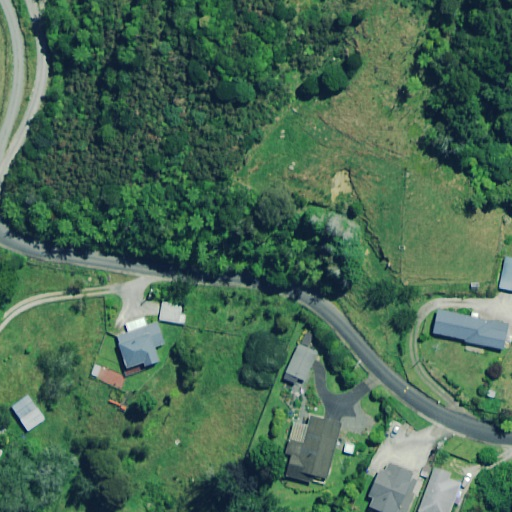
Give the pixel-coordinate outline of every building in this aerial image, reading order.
[(511,258),(505,258),(499,288),(511,290),(511,258)] [(183,305),(162,302),(160,321),(185,324),(186,316),(181,315),(183,305)] [(492,323),(438,311),(433,334),(507,351),(511,335),(490,330),(492,323)] [(165,342),(159,324),(116,338),(126,369),(144,363),(146,367),(158,363),(152,347),(165,342)] [(305,381),(319,353),(315,350),(320,338),(306,331),(283,379),(296,385),(299,378),(305,381)] [(45,420),(28,396),(11,407),(28,432),(45,420)] [(286,476),(314,484),(315,476),(326,479),(333,452),(335,453),(342,425),(311,417),(308,428),(293,424),(285,454),(291,456),(286,476)] [(420,477),(387,464),(384,472),(380,470),(366,506),(381,511),(406,511),(411,500),(420,477)] [(450,474),(435,468),(417,511),(448,511),(460,484),(448,480),(450,474)]
